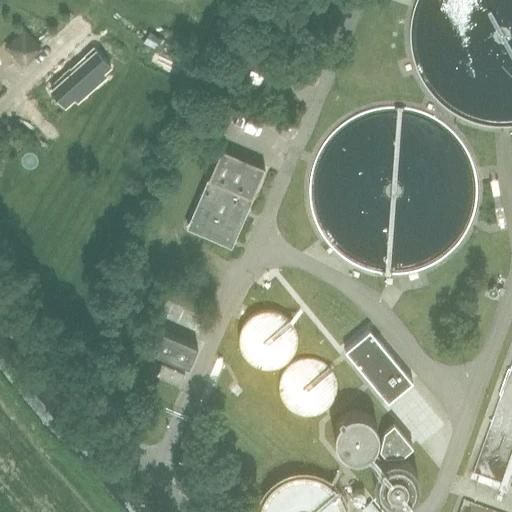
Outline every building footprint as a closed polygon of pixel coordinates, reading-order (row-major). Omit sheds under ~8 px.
[(2,0),(0,2),(0,58),(4,63),(50,20),(31,0),(2,0)] [(83,59),(100,77),(112,66),(95,48),(83,59)] [(271,92),(276,81),(244,67),(239,78),(271,92)] [(65,108),(77,98),(60,78),(49,88),(65,108)] [(219,148),(187,227),(200,232),(202,227),(230,239),(241,213),(244,214),(264,166),(219,148)] [(161,330),(153,350),(188,365),(196,345),(161,330)] [(344,351),(386,402),(412,381),(370,330),(344,351)] [(156,374),(179,383),(184,372),(161,362),(156,374)] [(248,412),(235,434),(258,448),(271,426),(248,412)] [(404,452),(413,444),(394,421),(384,429),(380,447),(385,453),(404,452)] [(361,511),(375,511),(368,497),(357,502),(361,511)]
